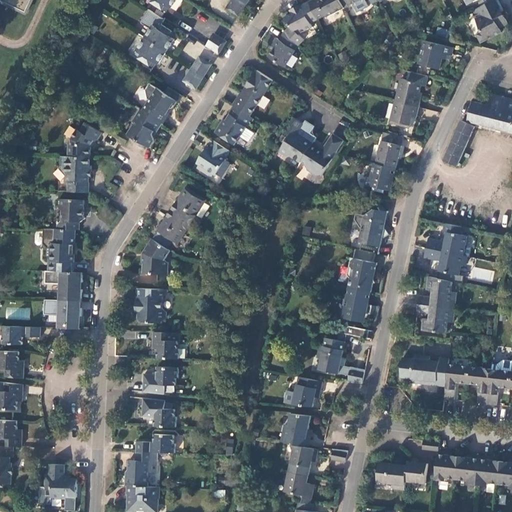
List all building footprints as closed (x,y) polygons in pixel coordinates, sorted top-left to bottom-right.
[(4,0),(29,12),(34,0),(4,0)] [(153,0),(152,3),(163,10),(166,6),(171,9),(177,0),(153,0)] [(247,5),(239,0),(231,0),(226,8),(239,17),(247,5)] [(326,18),(345,8),(341,1),(340,0),(319,0),(311,5),(318,20),(325,17),(326,18)] [(340,0),(341,1),(344,0),(346,0),(349,6),(353,4),(356,11),(368,5),(364,0),(340,0)] [(494,0),(481,7),(472,12),(482,32),(477,35),(481,43),(502,33),(500,28),(509,24),(502,12),(500,13),(494,0)] [(495,0),(494,0),(500,13),(502,12),(496,0),(495,0)] [(302,5),(296,8),(297,11),(311,5),(309,2),(302,6),(302,5)] [(291,14),(285,17),(288,24),(291,27),(286,32),(298,46),(304,40),(298,35),(313,28),(311,24),(318,20),(311,5),(297,11),(296,8),(290,11),(291,14)] [(150,29),(145,38),(167,53),(175,40),(169,36),(173,31),(162,24),(166,18),(162,18),(150,10),(141,23),(150,29)] [(436,35),(447,37),(448,29),(437,28),(436,35)] [(408,34),(406,30),(398,34),(400,38),(408,34)] [(298,46),(286,32),(280,40),(277,38),(272,46),(275,48),(269,57),(284,68),(298,46)] [(215,33),(206,46),(216,53),(219,54),(227,42),(224,40),(215,33)] [(167,53),(145,38),(137,50),(142,54),(139,58),(150,66),(153,62),(159,65),(167,53)] [(453,48),(425,41),(419,64),(440,69),(443,59),(444,55),(451,56),(453,48)] [(212,65),(209,63),(200,57),(192,69),(204,77),(212,65)] [(175,74),(177,60),(166,58),(163,72),(175,74)] [(184,81),(193,87),(196,90),(204,77),(192,69),(184,81)] [(251,117),(274,81),(257,71),(254,76),(253,75),(246,87),(248,88),(244,95),(241,93),(233,105),(234,106),(251,117)] [(396,102),(419,108),(421,99),(419,99),(422,84),(427,85),(429,77),(412,73),(410,81),(407,80),(401,79),(396,102)] [(150,100),(143,111),(161,123),(164,124),(170,114),(168,113),(170,110),(173,109),(178,101),(150,84),(146,90),(148,99),(150,100)] [(511,99),(491,94),(488,105),(473,102),(468,121),(464,119),(463,122),(462,121),(444,161),(457,167),(475,127),(472,125),(472,122),(511,132),(511,99)] [(416,119),(419,108),(396,102),(391,123),(411,128),(413,119),(416,119)] [(254,119),(251,117),(234,106),(230,114),(231,115),(225,123),(222,122),(220,127),(217,133),(233,144),(236,144),(240,137),(249,143),(255,134),(248,129),(254,119)] [(426,109),(425,117),(437,119),(438,112),(426,109)] [(138,119),(128,135),(147,147),(151,145),(155,140),(153,134),(161,123),(143,111),(141,110),(136,118),(138,119)] [(312,145),(313,144),(317,138),(311,134),(316,127),(306,121),(303,124),(293,117),(283,133),(289,137),(280,152),(287,157),(292,157),(301,163),(302,162),(312,145)] [(68,157),(90,158),(91,146),(94,141),(98,141),(102,133),(85,123),(80,131),(78,129),(71,139),(71,143),(69,143),(68,157)] [(377,164),(397,169),(399,159),(403,146),(405,137),(385,132),(377,164)] [(322,151),(312,145),(302,162),(307,165),(308,171),(317,177),(323,175),(345,142),(333,134),(322,151)] [(230,151),(214,141),(209,149),(207,148),(198,163),(216,175),(217,175),(223,179),(232,165),(226,161),(226,160),(225,159),(230,151)] [(68,192),(89,193),(90,178),(91,178),(92,166),(90,166),(90,158),(68,157),(62,156),(61,163),(63,165),(59,169),(66,176),(66,184),(69,184),(68,192)] [(391,192),(397,169),(377,164),(374,163),(371,176),(367,176),(364,188),(385,194),(386,190),(391,192)] [(172,210),(192,223),(196,216),(206,199),(188,188),(187,189),(186,188),(177,203),(176,202),(172,210)] [(76,230),(80,230),(80,222),(81,222),(86,218),(84,216),(85,200),(59,199),(59,207),(63,211),(63,221),(58,225),(58,229),(76,230)] [(385,228),(387,220),(378,206),(365,216),(357,213),(355,219),(362,229),(359,242),(381,247),(383,240),(390,235),(385,228)] [(172,210),(168,216),(168,217),(159,231),(160,232),(159,233),(177,245),(187,229),(188,230),(192,223),(172,210)] [(427,248),(464,256),(468,236),(460,235),(461,227),(446,224),(444,231),(448,232),(446,242),(429,239),(427,248)] [(58,229),(44,229),(43,243),(48,247),(48,257),(50,259),(52,262),(52,271),(72,272),(73,263),(75,263),(76,230),(58,229)] [(169,250),(153,239),(144,253),(142,263),(146,263),(146,274),(169,274),(169,263),(165,261),(167,257),(165,256),(169,250)] [(464,256),(427,248),(425,258),(442,261),(440,271),(459,275),(462,265),(466,266),(468,257),(464,256)] [(352,258),(375,262),(377,254),(353,249),(352,258)] [(375,262),(352,258),(348,275),(351,280),(349,288),(369,292),(371,292),(373,285),(375,282),(375,278),(372,275),(375,262)] [(49,271),(47,271),(46,284),(61,285),(61,300),(78,301),(82,301),(83,289),(81,289),(81,281),(83,281),(83,272),(72,272),(52,271),(49,271)] [(453,281),(429,277),(428,290),(433,290),(432,298),(432,306),(455,309),(457,292),(451,292),(453,281)] [(168,295),(168,290),(140,288),(140,296),(138,296),(137,311),(139,311),(139,318),(142,322),(162,323),(162,321),(167,318),(167,312),(163,308),(164,298),(168,295)] [(377,315),(379,306),(369,304),(366,304),(369,292),(349,288),(347,298),(345,299),(343,306),(345,308),(345,309),(352,320),(356,320),(367,313),(377,315)] [(419,297),(418,304),(432,306),(432,298),(419,297)] [(61,300),(46,300),(45,315),(59,316),(59,323),(81,324),(82,307),(78,307),(78,301),(61,300)] [(418,312),(431,313),(432,306),(418,304),(418,312)] [(455,309),(432,306),(431,313),(430,319),(424,319),(423,330),(447,334),(448,322),(454,323),(455,309)] [(352,320),(345,309),(343,318),(352,320)] [(365,322),(367,313),(356,320),(365,322)] [(4,344),(23,344),(23,336),(24,333),(27,333),(27,336),(41,337),(42,328),(2,326),(2,335),(4,335),(4,344)] [(349,327),(340,332),(347,334),(367,339),(369,339),(370,331),(369,331),(349,327)] [(159,349),(159,358),(180,359),(180,348),(178,349),(179,341),(181,341),(182,333),(154,332),(153,349),(159,349)] [(340,332),(339,340),(346,342),(347,334),(340,332)] [(350,375),(348,382),(363,384),(366,370),(351,366),(351,367),(345,366),(341,365),(343,357),(346,342),(339,340),(326,338),(325,346),(320,346),(318,358),(322,359),(321,365),(325,371),(339,374),(339,373),(350,375)] [(20,360),(20,352),(1,351),(0,359),(0,368),(6,369),(6,375),(25,377),(25,365),(20,365),(20,360)] [(447,383),(449,364),(450,359),(440,358),(440,361),(430,360),(423,360),(424,356),(415,355),(415,359),(404,357),(401,377),(413,379),(412,383),(437,386),(438,382),(447,383)] [(511,379),(511,361),(503,360),(498,364),(492,364),(492,369),(488,404),(498,406),(500,387),(511,388),(511,379)] [(468,384),(470,367),(449,364),(447,383),(447,387),(445,399),(455,400),(457,382),(468,384)] [(145,391),(166,393),(166,384),(176,384),(177,377),(179,377),(180,366),(158,365),(158,373),(145,372),(145,391)] [(488,404),(492,369),(470,367),(468,384),(480,385),(477,403),(488,404)] [(322,390),(323,382),(299,377),(296,393),(287,391),(285,403),(294,405),(314,407),(316,397),(317,389),(322,390)] [(24,385),(0,381),(0,408),(18,410),(18,401),(19,396),(24,396),(24,385)] [(165,409),(166,400),(144,398),(143,417),(156,418),(156,426),(177,427),(177,417),(175,417),(176,409),(165,409)] [(312,416),(292,414),(290,425),(285,424),(282,442),(296,445),(309,448),(311,439),(307,438),(309,430),(312,416)] [(18,430),(18,421),(0,419),(0,437),(4,438),(4,446),(14,446),(23,447),(23,435),(17,435),(18,430)] [(137,442),(137,451),(159,453),(176,453),(176,444),(174,444),(174,435),(155,434),(155,446),(151,446),(152,442),(137,442)] [(225,454),(232,454),(234,440),(226,439),(225,454)] [(423,449),(439,451),(440,442),(424,441),(423,449)] [(4,446),(0,445),(0,486),(2,487),(2,484),(12,485),(12,475),(13,475),(14,468),(11,468),(11,458),(14,457),(14,446),(4,446)] [(317,459),(319,450),(309,448),(296,445),(290,472),(310,475),(313,458),(317,459)] [(349,451),(334,449),(332,460),(346,463),(349,451)] [(159,453),(137,451),(136,460),(129,460),(129,476),(127,478),(126,486),(128,486),(148,487),(149,473),(150,473),(151,462),(158,462),(159,453)] [(457,479),(460,456),(447,455),(447,452),(439,451),(436,480),(446,482),(446,478),(457,479)] [(473,458),(460,456),(457,479),(468,481),(468,483),(478,485),(481,456),(473,455),(473,458)] [(490,457),(481,456),(478,485),(488,486),(488,482),(499,484),(502,461),(489,460),(490,457)] [(511,488),(511,462),(502,461),(499,484),(511,485),(511,488)] [(393,489),(405,490),(407,481),(408,466),(380,462),(378,483),(394,485),(393,489)] [(428,463),(409,462),(408,466),(407,481),(426,484),(428,463)] [(66,478),(66,465),(50,464),(50,476),(46,475),(46,487),(41,487),(40,501),(53,502),(53,499),(63,499),(63,497),(67,497),(66,511),(77,511),(79,479),(66,478)] [(303,503),(312,504),(316,485),(308,483),(310,475),(290,472),(286,491),(301,495),(303,499),(303,503)] [(158,511),(160,487),(148,487),(128,486),(128,494),(131,494),(131,498),(129,499),(128,511),(136,511),(137,511),(145,511),(158,511)] [(298,503),(298,510),(313,511),(314,504),(312,504),(303,503),(298,503)]
